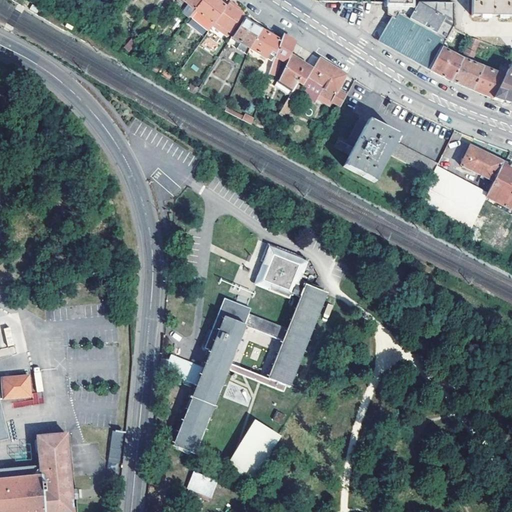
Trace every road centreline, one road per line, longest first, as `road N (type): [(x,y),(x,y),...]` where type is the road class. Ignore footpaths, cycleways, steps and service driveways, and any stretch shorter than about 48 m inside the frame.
road 1 (tertiary): [(130,511),(153,266),(140,195),(96,116),(55,77),(0,44)]
road 2 (secondary): [(399,78),(278,0)]
